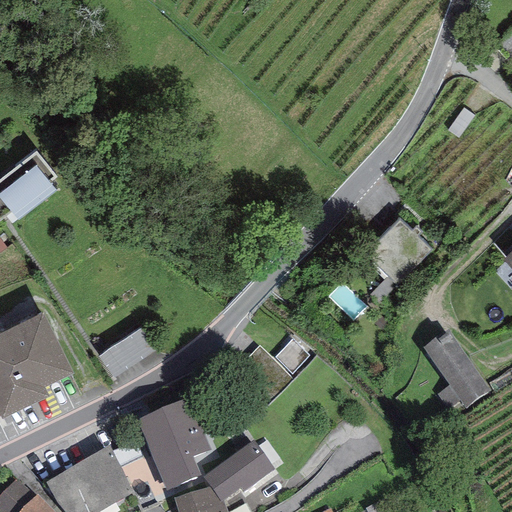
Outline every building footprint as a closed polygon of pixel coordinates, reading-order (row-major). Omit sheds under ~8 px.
[(56,177),(35,151),(0,179),(0,222),(11,214),(17,221),(55,190),(49,183),(56,177)] [(400,219),(365,254),(397,285),(431,250),(418,237),(422,233),(415,226),(411,230),(400,219)] [(0,417),(1,420),(49,397),(44,388),(73,373),(43,313),(0,333),(0,417)] [(116,377),(159,351),(144,327),(102,353),(116,377)] [(468,409),(492,392),(452,335),(426,353),(450,387),(436,396),(447,411),(462,401),(468,409)] [(310,356),(292,340),(275,358),(292,374),(310,356)] [(293,380),(260,346),(233,373),(267,406),(293,380)] [(189,398),(136,420),(166,491),(201,476),(193,457),(210,450),(189,398)] [(253,440),(203,477),(210,487),(221,502),(223,501),(240,489),(243,493),(275,470),(253,440)] [(109,445),(46,482),(57,503),(64,511),(100,511),(134,493),(109,445)] [(54,511),(37,495),(35,497),(16,479),(0,495),(0,511),(54,511)] [(210,487),(173,498),(177,511),(227,511),(223,501),(221,502),(210,487)] [(390,511),(382,499),(365,509),(367,511),(390,511)]
